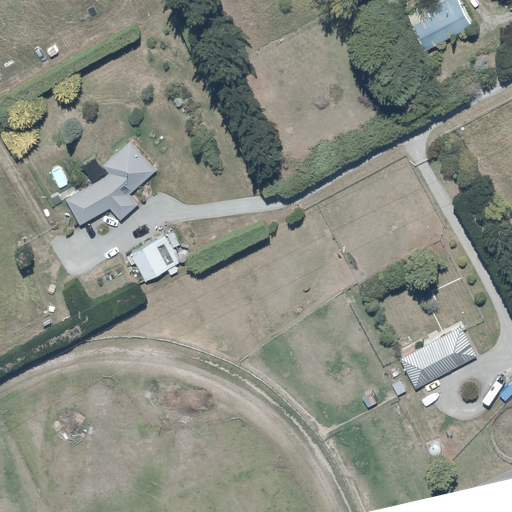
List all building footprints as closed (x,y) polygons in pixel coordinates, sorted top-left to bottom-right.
[(431,13),(412,23),(425,47),(473,22),(461,0),(442,0),(428,8),(431,13)] [(86,223),(109,203),(120,216),(139,201),(131,191),(156,169),(131,139),(105,161),(109,166),(68,201),(86,223)] [(181,260),(174,246),(180,243),(173,230),(132,251),(146,278),(181,260)] [(403,356),(419,385),(477,353),(461,324),(403,356)] [(443,437),(434,441),(439,455),(449,452),(443,437)]
